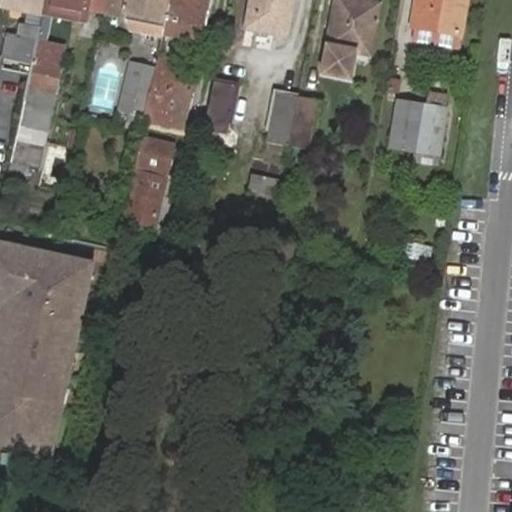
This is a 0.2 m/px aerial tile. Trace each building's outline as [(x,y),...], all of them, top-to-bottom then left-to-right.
[(4,0),(3,3),(43,12),(45,5),(45,0),(4,0)] [(89,5),(65,0),(45,0),(45,5),(68,10),(87,14),(89,5)] [(90,0),(89,5),(108,10),(110,0),(90,0)] [(110,0),(108,10),(165,22),(167,13),(129,5),(129,0),(110,0)] [(129,0),(129,5),(167,13),(168,9),(170,0),(129,0)] [(170,0),(168,9),(202,17),(210,18),(213,0),(170,0)] [(253,0),(247,31),(287,39),(295,0),(253,0)] [(346,0),(338,0),(330,49),(324,79),(355,85),(362,56),(370,57),(380,7),(346,0)] [(423,0),(419,30),(459,37),(466,0),(423,0)] [(167,13),(165,22),(200,30),(202,17),(168,9),(167,13)] [(87,14),(68,10),(66,18),(86,22),(87,14)] [(9,37),(5,55),(32,60),(36,42),(39,30),(24,27),(22,39),(9,37)] [(459,37),(419,30),(416,43),(458,50),(459,37)] [(45,105),(51,111),(64,55),(56,53),(58,47),(36,42),(32,60),(26,87),(47,91),(45,105)] [(149,101),(146,120),(171,125),(176,106),(170,104),(176,67),(157,62),(155,72),(149,101)] [(126,95),(149,101),(155,72),(133,66),(126,95)] [(219,69),(210,114),(236,119),(245,75),(219,69)] [(24,100),(19,119),(10,161),(39,167),(51,111),(45,105),(47,91),(26,87),(24,100)] [(265,142),(290,147),(299,97),(275,93),(265,142)] [(299,97),(290,147),(312,151),(321,102),(299,97)] [(448,111),(396,101),(390,144),(420,149),(440,153),(448,111)] [(169,161),(173,146),(141,139),(138,153),(169,161)] [(438,164),(440,153),(420,149),(419,160),(438,164)] [(159,209),(166,178),(169,161),(138,153),(123,227),(164,237),(169,212),(159,209)] [(249,192),(275,196),(278,179),(252,175),(249,192)] [(169,212),(176,180),(166,178),(159,209),(169,212)] [(0,435),(15,439),(25,392),(26,384),(43,306),(44,304),(56,249),(37,246),(35,255),(12,250),(14,241),(0,237),(0,296),(8,298),(0,333),(0,435)] [(37,246),(14,241),(12,250),(35,255),(37,246)] [(431,247),(408,244),(405,260),(428,263),(431,247)] [(96,258),(56,249),(44,304),(43,306),(26,384),(25,392),(15,439),(43,445),(46,435),(56,437),(96,258)] [(46,435),(43,445),(54,448),(56,437),(46,435)]
